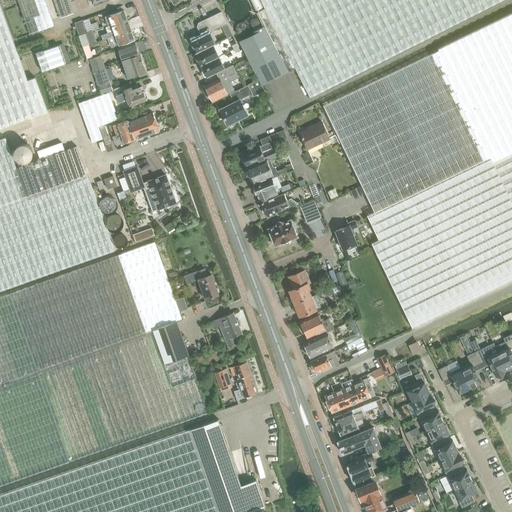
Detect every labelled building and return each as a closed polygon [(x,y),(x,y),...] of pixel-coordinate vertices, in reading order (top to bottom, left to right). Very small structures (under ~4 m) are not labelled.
[(17,0),(30,33),(53,25),(43,0),(17,0)] [(51,0),(58,18),(73,13),(68,0),(51,0)] [(255,13),(262,27),(265,26),(288,72),(295,69),(309,97),(354,75),(437,33),(501,0),(259,0),(264,9),(255,13)] [(247,12),(247,10),(246,8),(245,6),(244,5),(243,4),(241,3),(237,2),(234,3),(233,3),(231,5),(230,6),(228,8),(228,10),(228,12),(228,14),(229,16),(231,19),(233,20),(235,21),(237,21),(240,21),(242,20),(244,19),(246,16),(247,14),(247,12)] [(0,128),(48,111),(35,77),(27,80),(15,46),(0,5),(0,128)] [(108,27),(111,26),(127,20),(124,10),(104,17),(108,27)] [(221,12),(215,14),(221,26),(226,23),(221,12)] [(438,50),(323,105),(362,185),(375,212),(511,146),(511,12),(438,49),(438,50)] [(215,14),(209,17),(215,29),(221,26),(215,14)] [(192,41),(189,42),(192,49),(194,47),(197,52),(213,44),(214,43),(209,32),(215,29),(209,17),(198,23),(197,27),(201,36),(192,41)] [(79,35),(87,32),(83,20),(75,23),(79,35)] [(102,41),(107,39),(107,38),(130,30),(127,20),(111,26),(113,31),(100,35),(102,41)] [(253,35),(239,42),(258,79),(261,85),(285,73),(288,72),(265,26),(262,27),(252,32),(253,35)] [(134,40),(130,30),(107,38),(107,39),(110,48),(134,40)] [(78,36),(82,47),(88,45),(84,34),(78,36)] [(117,47),(121,60),(138,55),(134,42),(117,47)] [(195,54),(193,55),(196,61),(198,60),(201,66),(219,57),(213,44),(197,52),(195,53),(195,54)] [(42,71),(65,63),(58,45),(35,53),(42,71)] [(92,57),(88,45),(82,47),(87,59),(92,57)] [(89,59),(93,70),(104,66),(100,55),(89,59)] [(139,55),(138,55),(121,60),(125,70),(127,78),(145,72),(139,55)] [(219,57),(201,66),(203,70),(201,71),(204,77),(206,76),(207,77),(215,73),(224,69),(219,57)] [(219,79),(204,87),(212,102),(229,94),(234,91),(230,82),(239,77),(233,65),(224,69),(215,73),(219,79)] [(101,95),(108,92),(112,91),(104,66),(93,70),(101,95)] [(233,102),(219,109),(227,125),(229,124),(229,125),(235,123),(234,121),(247,115),(239,100),(250,94),(252,97),(263,91),(257,79),(229,94),(233,102)] [(145,99),(146,97),(145,93),(141,93),(140,87),(131,90),(130,88),(122,90),(123,93),(116,96),(118,103),(126,100),(129,106),(145,100),(145,99)] [(108,92),(101,95),(77,103),(91,141),(102,137),(107,151),(113,149),(104,125),(98,128),(98,126),(118,119),(108,92)] [(129,120),(126,121),(130,131),(138,128),(138,129),(155,122),(152,114),(146,116),(145,114),(136,117),(137,119),(129,122),(129,120)] [(133,140),(130,131),(126,121),(114,126),(117,135),(115,136),(117,141),(120,140),(121,144),(133,140)] [(158,131),(155,122),(138,129),(138,128),(130,131),(133,140),(158,131)] [(307,150),(330,139),(321,122),(312,126),(313,128),(299,134),(307,150)] [(292,151),(284,132),(283,130),(277,133),(285,154),(292,151)] [(265,159),(266,162),(270,160),(277,157),(275,153),(264,157),(262,152),(271,148),(269,143),(271,142),(268,136),(259,140),(262,146),(258,147),(257,146),(253,147),(252,149),(242,153),(244,158),(243,159),(243,163),(246,165),(247,165),(247,166),(265,159)] [(0,290),(113,250),(89,185),(80,161),(75,146),(64,150),(40,159),(16,167),(5,137),(0,138),(0,290)] [(61,142),(37,151),(40,159),(64,150),(61,142)] [(20,162),(24,162),(28,160),(31,157),(32,153),(31,149),(29,146),(25,144),(21,143),(17,145),(14,148),(13,152),(14,156),(17,160),(20,162)] [(511,146),(375,212),(367,216),(378,239),(371,242),(412,328),(511,279),(511,146)] [(271,176),(272,178),(277,176),(286,173),(284,169),(277,172),(275,166),(273,167),(270,160),(266,162),(248,169),(248,171),(247,171),(249,178),(251,177),(253,183),(271,176)] [(291,163),(285,166),(287,172),(293,169),(291,163)] [(126,177),(119,179),(123,190),(130,188),(132,192),(133,191),(145,188),(153,211),(177,203),(167,175),(143,183),(137,166),(131,168),(124,171),(125,173),(126,177)] [(113,175),(103,179),(107,189),(117,185),(113,175)] [(281,187),(277,176),(272,178),(254,186),(254,188),(253,189),(255,194),(257,194),(260,201),(290,189),(289,184),(281,187)] [(123,190),(117,193),(119,199),(125,197),(123,190)] [(290,210),(300,206),(302,205),(300,202),(297,203),(290,199),(287,200),(284,193),(260,202),(262,206),(261,212),(268,213),(270,216),(276,214),(275,211),(288,206),(290,210)] [(101,211),(104,213),(108,214),(112,213),(115,210),(117,206),(116,202),(114,198),(111,196),(107,195),(103,197),(100,199),(98,203),(99,207),(101,211)] [(319,195),(318,196),(314,197),(317,206),(322,204),(319,195)] [(300,206),(307,223),(321,217),(314,201),(302,205),(300,206)] [(106,229),(109,232),(113,233),(117,232),(121,230),(123,226),(123,222),(121,218),(118,216),(114,215),(110,215),(107,218),(105,221),(105,225),(106,229)] [(293,228),(297,226),(294,219),(283,223),(279,221),(276,222),(275,226),(267,229),(271,237),(274,236),(278,245),(281,243),(285,245),(289,243),(290,240),(297,237),(293,228)] [(357,227),(353,219),(344,222),(346,227),(335,231),(342,249),(356,244),(350,229),(357,227)] [(139,232),(133,234),(135,242),(142,239),(154,235),(152,228),(139,232)] [(113,244),(116,247),(119,248),(123,248),(125,245),(127,242),(126,238),(124,235),(121,234),(117,235),(114,237),(113,240),(113,244)] [(208,413),(188,355),(164,364),(151,329),(176,321),(182,319),(154,242),(81,268),(0,296),(0,485),(53,467),(208,413)] [(163,243),(157,245),(159,252),(165,250),(163,243)] [(206,298),(218,295),(210,275),(206,276),(203,268),(196,271),(198,279),(197,279),(204,297),(206,297),(206,298)] [(304,270),(288,277),(293,289),(289,290),(294,303),(310,297),(307,289),(309,288),(307,283),(309,282),(304,270)] [(341,285),(347,283),(343,271),(336,274),(341,285)] [(354,279),(347,281),(350,290),(357,287),(354,279)] [(310,297),(294,303),(299,316),(315,310),(321,307),(316,294),(310,297)] [(183,297),(175,300),(179,312),(187,309),(183,297)] [(212,329),(219,326),(228,347),(237,343),(235,336),(241,333),(233,312),(217,319),(209,322),(212,329)] [(326,332),(333,329),(328,318),(321,321),(318,314),(300,322),(300,324),(299,327),(301,331),(304,332),(305,334),(307,332),(309,336),(318,332),(319,334),(324,331),(325,329),(326,332)] [(354,334),(344,339),(347,344),(353,341),(361,338),(362,337),(354,319),(348,321),(354,334)] [(188,355),(176,321),(151,329),(164,364),(188,355)] [(310,358),(333,347),(326,333),(304,344),(304,345),(302,346),(305,351),(307,352),(310,358)] [(465,334),(459,337),(467,354),(473,351),(465,334)] [(505,341),(495,347),(506,370),(511,367),(511,353),(510,350),(511,349),(511,336),(511,334),(503,338),(505,341)] [(361,338),(353,341),(356,346),(358,352),(359,354),(367,350),(361,338)] [(418,339),(409,344),(413,353),(422,348),(418,339)] [(493,343),(475,352),(481,365),(488,361),(495,376),(506,370),(495,347),(493,343)] [(322,371),(335,365),(338,364),(333,352),(310,362),(310,364),(310,367),(310,369),(313,370),(314,372),(321,369),(322,371)] [(471,365),(461,370),(470,388),(481,382),(474,368),(481,365),(475,352),(466,356),(471,365)] [(376,359),(384,375),(394,371),(386,354),(376,359)] [(404,357),(393,363),(395,369),(407,364),(404,357)] [(445,366),(438,369),(444,382),(451,379),(458,393),(470,388),(461,370),(456,360),(445,366)] [(242,363),(233,366),(238,380),(236,381),(238,390),(234,391),(237,399),(250,395),(254,393),(248,374),(249,373),(245,362),(242,363)] [(410,370),(407,364),(395,369),(398,375),(410,370)] [(219,388),(227,385),(222,370),(214,373),(219,388)] [(329,394),(324,396),(331,413),(335,411),(370,397),(375,395),(368,378),(363,380),(353,384),(351,379),(341,383),(343,388),(329,394)] [(405,390),(411,401),(429,392),(424,381),(419,383),(418,380),(406,386),(408,389),(405,390)] [(411,401),(420,420),(429,415),(425,408),(433,404),(433,405),(435,404),(429,392),(411,401)] [(375,401),(377,406),(379,411),(384,409),(382,404),(380,399),(375,401)] [(351,410),(333,418),(335,424),(336,427),(337,427),(340,435),(358,428),(355,421),(364,417),(362,412),(377,406),(375,401),(375,400),(351,410)] [(387,402),(382,404),(384,409),(388,419),(390,418),(394,417),(387,402)] [(420,420),(425,430),(443,422),(438,410),(436,411),(433,405),(433,404),(425,408),(429,415),(420,420)] [(394,417),(390,418),(394,429),(400,426),(396,416),(394,417)] [(218,419),(189,429),(218,511),(248,511),(265,506),(260,490),(256,480),(241,485),(218,419)] [(425,430),(430,441),(447,433),(447,434),(449,433),(443,422),(425,430)] [(337,441),(342,453),(365,444),(368,451),(381,446),(373,426),(337,441)] [(0,494),(0,511),(218,511),(189,429),(0,494)] [(430,441),(439,460),(457,451),(452,439),(450,440),(447,434),(447,433),(430,441)] [(381,456),(378,448),(367,452),(362,455),(363,458),(355,461),(346,465),(346,467),(345,467),(347,471),(348,471),(353,484),(374,475),(371,466),(368,467),(366,462),(381,456)] [(423,449),(415,452),(419,461),(427,458),(423,449)] [(439,460),(448,478),(457,474),(453,467),(461,463),(463,462),(457,451),(439,460)] [(414,462),(406,466),(409,472),(417,468),(414,462)] [(448,478),(453,489),(472,480),(466,469),(464,470),(461,463),(453,467),(457,474),(448,478)] [(477,492),(472,480),(453,489),(462,506),(474,501),(471,495),(477,492)] [(374,511),(385,508),(376,486),(374,482),(356,489),(360,500),(362,499),(367,511),(374,511)] [(415,491),(393,501),(397,510),(406,506),(411,504),(429,497),(425,487),(415,491)] [(472,508),(468,510),(468,511),(474,511),(478,510),(475,503),(470,505),(472,508)]
